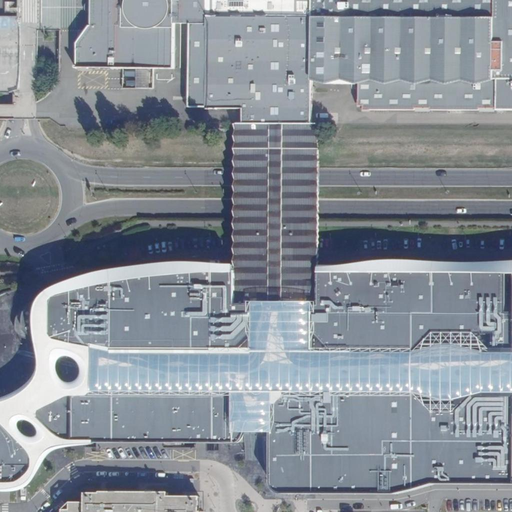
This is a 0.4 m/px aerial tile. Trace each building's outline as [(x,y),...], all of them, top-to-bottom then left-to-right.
[(0,0),(0,90),(26,90),(39,90),(39,4),(38,0),(0,0)] [(511,0),(90,0),(90,6),(90,26),(76,43),(76,68),(172,69),(172,24),(190,24),(189,109),(244,110),(243,121),(243,124),(276,124),(310,125),(310,121),(311,80),(360,80),(360,106),(366,106),(366,110),(416,111),(416,108),(431,108),(431,111),(480,111),(480,109),(495,109),(495,111),(511,111),(511,0)] [(233,209),(232,256),(233,279),(275,279),(318,280),(318,257),(318,209),(318,178),(318,164),(318,121),(310,121),(310,125),(276,124),(243,124),(243,121),(233,121),(233,163),(233,177),(233,209)] [(0,490),(9,490),(24,487),(46,455),(61,448),(89,442),(253,444),(265,444),(264,486),(273,486),(284,494),(397,493),(435,484),(511,482),(511,281),(318,280),(275,279),(233,279),(206,278),(160,278),(137,280),(116,283),(96,287),(74,291),(60,293),(53,298),(29,313),(21,321),(16,329),(13,335),(13,342),(16,353),(26,356),(37,354),(55,343),(70,339),(85,340),(233,350),(242,347),(251,337),(261,313),(304,313),(327,352),(418,352),(433,334),(476,333),(487,352),(511,352),(511,392),(474,393),(457,413),(434,412),(417,395),(285,399),(276,403),(85,386),(0,413),(0,490)] [(201,511),(201,510),(198,510),(199,497),(168,496),(168,492),(145,492),(137,492),(108,492),(101,492),(101,494),(86,493),(86,502),(71,502),(71,503),(70,511),(201,511)]
